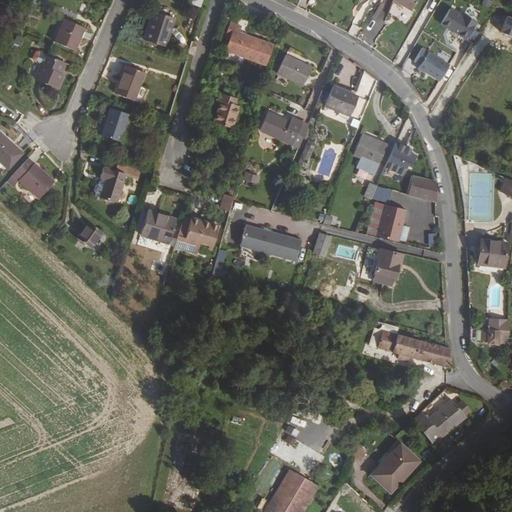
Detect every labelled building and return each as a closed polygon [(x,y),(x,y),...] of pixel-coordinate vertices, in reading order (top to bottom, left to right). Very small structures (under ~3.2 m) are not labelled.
[(382,0),(404,13),(412,0),(382,0)] [(376,8),(374,6),(366,20),(368,21),(376,8)] [(458,16),(445,8),(436,23),(461,39),(472,22),(459,14),(458,16)] [(168,47),(178,17),(160,11),(153,32),(149,32),(146,39),(168,47)] [(74,52),(85,30),(66,21),(55,43),(74,52)] [(266,67),(274,45),(239,33),(241,27),(230,23),(226,34),(230,35),(224,53),(266,67)] [(444,65),(417,47),(409,60),(415,64),(412,68),(418,72),(419,72),(434,81),(444,65)] [(58,75),(63,65),(45,56),(32,81),(55,93),(63,78),(58,75)] [(303,87),(311,69),(286,57),(278,74),(303,87)] [(136,99),(146,72),(126,65),(115,92),(136,99)] [(376,83),(362,74),(352,99),(331,89),(322,109),(347,120),(351,112),(362,116),(376,83)] [(237,103),(240,96),(222,89),(219,98),(222,99),(215,119),(235,126),(242,105),(237,103)] [(120,141),(130,114),(110,107),(100,134),(120,141)] [(291,147),(302,126),(291,120),(290,124),(268,113),(260,132),(291,147)] [(370,172),(383,141),(365,132),(357,154),(362,156),(357,167),(370,172)] [(0,166),(2,168),(17,152),(0,137),(0,166)] [(307,167),(316,142),(307,139),(298,164),(307,167)] [(48,183),(50,179),(24,158),(8,174),(11,177),(0,191),(0,193),(4,196),(17,180),(36,196),(43,188),(48,183)] [(115,200),(124,171),(102,164),(98,176),(104,178),(99,196),(115,200)] [(256,183),(259,175),(245,170),(242,178),(256,183)] [(446,197),(440,195),(439,173),(426,170),(423,181),(416,179),(411,199),(446,208),(446,197)] [(359,192),(368,196),(373,183),(364,179),(359,192)] [(511,184),(503,181),(498,194),(511,199),(511,184)] [(49,194),(53,187),(48,183),(43,188),(49,194)] [(390,205),(382,237),(403,242),(411,210),(390,205)] [(164,240),(172,216),(158,211),(158,215),(143,210),(136,232),(164,240)] [(183,237),(182,242),(193,245),(194,240),(211,245),(217,225),(187,216),(181,236),(183,237)] [(86,248),(99,232),(85,220),(72,237),(86,248)] [(306,239),(251,224),(245,245),(301,260),(306,239)] [(326,255),(333,235),(325,232),(318,252),(326,255)] [(436,246),(437,233),(429,232),(428,246),(436,246)] [(496,265),(499,242),(473,238),(470,261),(496,265)] [(193,245),(209,250),(211,245),(194,240),(193,245)] [(213,268),(222,270),(227,250),(219,248),(213,268)] [(405,264),(407,255),(386,248),(377,274),(395,280),(400,262),(405,264)] [(499,286),(501,286),(509,288),(510,279),(501,277),(499,286)] [(347,289),(336,291),(337,299),(348,297),(347,289)] [(489,317),(488,328),(478,328),(477,342),(508,344),(510,318),(489,317)] [(394,334),(387,331),(381,348),(400,354),(399,357),(416,363),(417,359),(451,369),(449,350),(404,336),(406,330),(396,327),(394,334)] [(372,346),(381,348),(387,331),(377,329),(372,346)] [(364,373),(370,357),(352,352),(347,368),(364,373)] [(454,404),(449,399),(427,420),(443,437),(465,416),(464,415),(470,410),(460,399),(454,404)] [(427,420),(420,413),(411,421),(435,445),(443,437),(427,420)] [(288,434),(284,440),(293,445),(297,439),(288,434)] [(390,495),(421,462),(398,442),(369,477),(390,495)] [(360,446),(351,452),(358,461),(367,454),(360,446)] [(272,452),(254,482),(264,488),(282,458),(272,452)] [(309,511),(323,493),(298,473),(268,511),(309,511)]
